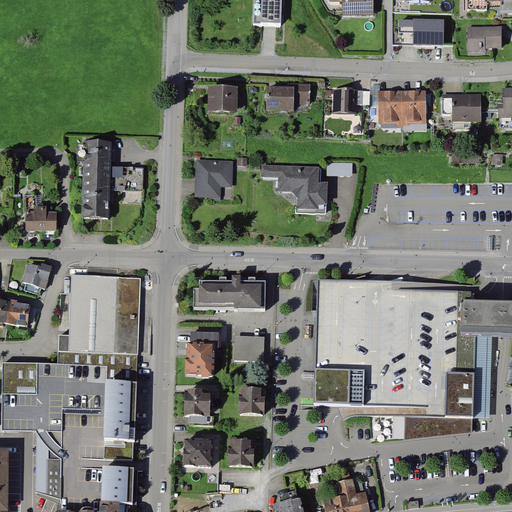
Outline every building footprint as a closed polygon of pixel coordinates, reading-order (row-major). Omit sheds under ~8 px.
[(284,0),(252,0),(252,26),(285,28),(284,0)] [(373,17),(373,0),(340,0),(341,17),(373,17)] [(433,0),(406,0),(407,12),(433,12),(433,0)] [(416,55),(446,56),(446,29),(416,29),(416,55)] [(502,51),(502,29),(469,29),(468,51),(502,51)] [(293,90),(266,88),(264,113),(292,115),(293,106),(308,107),(310,86),(294,85),(293,90)] [(238,89),(207,88),(206,115),(236,117),(238,89)] [(511,88),(502,88),(502,121),(511,120),(511,88)] [(371,92),(332,90),(331,117),(356,119),(357,109),(371,109),(371,92)] [(403,129),(402,93),(379,94),(379,129),(403,129)] [(426,128),(426,93),(402,93),(403,129),(426,128)] [(482,95),(442,95),(442,116),(452,116),(452,126),(481,126),(482,95)] [(111,145),(84,145),(83,220),(110,221),(111,192),(111,170),(111,145)] [(493,154),(494,168),(510,167),(509,153),(493,154)] [(234,187),(234,161),(194,161),(193,199),(221,200),(221,186),(234,187)] [(328,177),(354,177),(354,162),(328,162),(328,177)] [(318,169),(262,165),(261,180),(276,181),(275,193),(300,194),(299,215),(325,216),(327,185),(317,185),(318,169)] [(143,170),(111,170),(111,192),(143,193),(143,170)] [(33,216),(27,216),(27,235),(57,235),(57,215),(46,215),(47,210),(34,210),(33,216)] [(40,270),(28,267),(23,285),(46,292),(53,270),(41,266),(40,270)] [(116,279),(116,269),(101,269),(101,279),(116,279)] [(141,281),(71,279),(69,355),(138,357),(141,281)] [(199,283),(199,291),(194,291),(194,294),(194,302),(199,302),(199,307),(234,307),(234,311),(238,311),(265,311),(266,284),(240,284),(240,280),(233,280),(233,284),(199,283)] [(458,286),(317,282),(314,406),(343,407),(372,408),(372,412),(372,417),(406,418),(406,441),(470,434),(471,420),(474,420),(475,379),(474,379),(474,372),(467,372),(467,361),(475,361),(475,348),(476,348),(476,334),(497,335),(497,309),(471,308),(471,294),(458,294),(458,289),(458,286)] [(0,327),(16,329),(16,326),(27,327),(30,308),(16,306),(16,303),(10,302),(10,305),(0,303),(0,327)] [(511,335),(511,310),(497,309),(497,335),(511,335)] [(264,340),(236,339),(235,363),(263,364),(264,340)] [(215,349),(188,347),(186,380),(213,381),(215,349)] [(60,501),(60,511),(99,511),(101,471),(134,472),(135,466),(135,443),(104,442),(106,385),(106,370),(3,368),(2,433),(35,434),(44,445),(51,453),(61,461),(60,501)] [(135,386),(106,385),(104,442),(135,443),(135,386)] [(268,390),(241,389),(239,416),(266,418),(268,390)] [(211,395),(188,393),(186,418),(209,420),(211,395)] [(53,499),(60,501),(61,461),(51,453),(44,445),(35,434),(35,448),(35,495),(53,499)] [(214,440),(186,438),(183,467),(212,469),(214,440)] [(257,443),(230,441),(229,468),(255,469),(257,443)] [(9,511),(10,452),(0,451),(0,511),(9,511)] [(134,472),(101,471),(99,511),(122,511),(122,507),(133,508),(134,472)] [(368,511),(365,496),(354,498),(348,473),(332,477),(330,481),(331,486),(328,487),(330,498),(325,499),(327,511),(368,511)] [(207,492),(207,511),(253,511),(252,490),(207,492)] [(298,501),(296,493),(279,498),(281,506),(276,507),(277,511),(302,511),(299,501),(298,501)]
